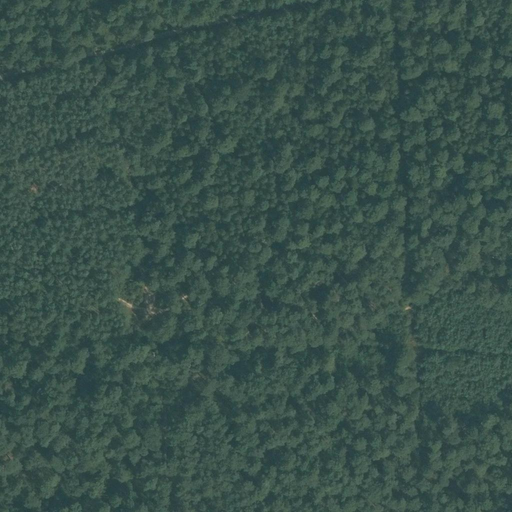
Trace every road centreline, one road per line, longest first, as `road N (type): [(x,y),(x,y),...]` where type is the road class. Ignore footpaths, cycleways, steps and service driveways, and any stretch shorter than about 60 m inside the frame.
road 1 (track): [(511,352),(0,329)]
road 2 (track): [(97,77),(156,403),(158,511)]
road 3 (track): [(0,81),(305,0)]
